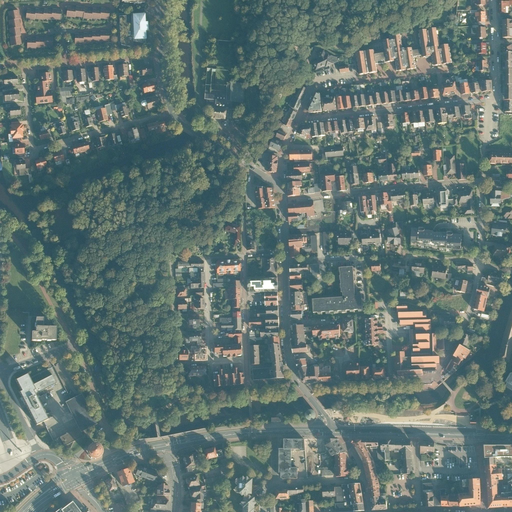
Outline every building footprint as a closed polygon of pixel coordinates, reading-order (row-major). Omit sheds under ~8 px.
[(499,2),(499,13),(509,13),(509,5),(511,5),(511,0),(511,1),(509,1),(499,2)] [(76,8),(68,7),(67,18),(75,18),(75,17),(76,8)] [(76,8),(75,17),(83,18),(84,9),(84,8),(76,7),(76,8)] [(35,20),(36,10),(27,9),(26,19),(35,20)] [(43,20),(44,10),(36,9),(36,10),(35,20),(43,20)] [(52,20),(53,10),(44,9),(44,10),(43,20),(52,20)] [(52,20),(60,21),(61,10),(53,9),(53,10),(52,20)] [(84,9),(83,18),(83,19),(92,20),(92,19),(93,10),(84,9)] [(93,9),(93,10),(92,19),(100,20),(100,19),(101,10),(93,9)] [(101,9),(101,10),(100,19),(109,20),(110,10),(101,9)] [(10,21),(19,19),(20,19),(19,11),(8,13),(10,21)] [(486,12),(476,12),(476,17),(477,17),(477,22),(486,22),(486,12)] [(125,16),(119,17),(120,45),(133,47),(133,41),(146,44),(145,31),(148,31),(147,22),(145,22),(145,14),(131,14),(131,23),(126,24),(125,16)] [(10,29),(20,27),(21,27),(19,19),(10,21),(9,21),(10,29)] [(511,20),(503,20),(503,32),(511,31),(511,20)] [(11,38),(20,36),(21,36),(20,27),(10,29),(11,38)] [(472,34),(477,34),(477,39),(486,38),(486,28),(472,28),(472,34)] [(450,64),(447,46),(440,47),(440,48),(439,48),(437,30),(430,30),(430,32),(428,32),(428,30),(419,31),(422,50),(413,51),(413,49),(402,50),(400,37),(391,38),(392,41),(383,42),(385,54),(374,55),(373,51),(356,53),(359,76),(371,75),(371,77),(381,76),(380,68),(376,68),(376,65),(394,63),(395,73),(405,72),(405,69),(407,69),(407,71),(415,70),(413,57),(421,56),(422,59),(428,58),(428,56),(431,55),(433,67),(440,66),(439,64),(441,64),(442,65),(450,64)] [(100,42),(109,42),(109,32),(101,32),(101,33),(100,42)] [(100,43),(100,42),(101,33),(92,33),(92,34),(92,43),(100,43)] [(83,45),(84,44),(84,34),(75,34),(75,45),(83,45)] [(92,44),(92,43),(92,34),(84,34),(84,44),(92,44)] [(12,46),(21,44),(20,36),(11,38),(10,38),(12,46)] [(53,47),(53,37),(45,37),(45,38),(45,47),(53,47)] [(36,39),(28,38),(28,49),(36,49),(36,48),(36,39)] [(45,48),(45,47),(45,38),(36,38),(36,39),(36,48),(45,48)] [(487,54),(486,44),(477,45),(478,54),(487,54)] [(324,51),(316,54),(318,58),(319,59),(312,62),(315,71),(324,67),(325,68),(331,65),(333,64),(329,55),(326,56),(324,51)] [(503,52),(503,63),(511,62),(511,52),(511,53),(503,52)] [(487,71),(487,62),(476,62),(476,67),(479,67),(479,71),(487,71)] [(511,62),(503,63),(503,70),(511,69),(511,62)] [(128,76),(127,65),(118,66),(119,78),(128,76)] [(114,80),(112,66),(103,67),(105,81),(114,80)] [(152,75),(151,66),(141,67),(142,76),(152,75)] [(99,81),(98,68),(90,69),(91,82),(99,81)] [(86,82),(84,69),(76,70),(77,83),(86,82)] [(503,73),(503,85),(511,84),(511,69),(503,70),(503,73)] [(73,81),(72,71),(62,72),(63,82),(73,81)] [(52,81),(51,73),(39,74),(40,83),(36,83),(36,93),(34,93),(35,104),(52,103),(51,91),(49,91),(48,82),(52,81)] [(18,84),(18,76),(3,77),(4,85),(18,84)] [(492,81),(481,82),(482,92),(492,91),(492,81)] [(155,91),(153,82),(142,85),(144,94),(155,91)] [(442,84),(443,96),(457,95),(456,89),(455,82),(442,84)] [(243,103),(244,84),(231,84),(223,83),(222,93),(205,91),(205,100),(212,101),(211,109),(208,109),(208,120),(213,120),(219,121),(222,121),(223,111),(237,112),(238,103),(243,103)] [(469,83),(460,84),(461,88),(462,95),(471,94),(469,83)] [(479,84),(472,84),(473,93),(480,92),(479,84)] [(511,84),(503,85),(503,96),(511,95),(511,84)] [(72,95),(71,87),(59,88),(60,96),(72,95)] [(302,101),(306,91),(300,88),(296,98),(302,101)] [(430,99),(439,98),(438,90),(429,91),(430,99)] [(20,101),(19,91),(5,93),(5,102),(20,101)] [(412,101),(420,100),(419,92),(411,92),(412,101)] [(308,114),(321,112),(320,96),(315,94),(307,111),(308,114)] [(159,106),(157,98),(145,101),(141,102),(140,104),(141,106),(143,107),(147,105),(147,109),(159,106)] [(298,112),(302,101),(296,98),(291,109),(298,112)] [(322,112),(329,111),(328,99),(321,100),(322,112)] [(329,111),(336,110),(335,99),(328,99),(329,111)] [(121,118),(128,116),(127,113),(130,112),(129,109),(127,110),(124,103),(114,106),(114,104),(111,105),(113,112),(119,110),(121,118)] [(472,119),(472,115),(470,115),(469,106),(462,107),(464,116),(465,116),(465,120),(472,119)] [(21,116),(20,107),(10,108),(11,116),(21,116)] [(449,120),(462,118),(461,107),(452,109),(452,113),(448,114),(449,120)] [(108,120),(105,109),(96,111),(99,122),(108,120)] [(436,110),(438,125),(448,123),(446,109),(436,110)] [(292,122),(296,113),(289,110),(286,119),(292,122)] [(435,123),(434,111),(425,112),(426,123),(427,124),(435,123)] [(426,123),(425,112),(418,113),(419,124),(426,123)] [(419,124),(418,113),(409,114),(411,123),(411,125),(419,124)] [(411,123),(409,114),(402,115),(403,124),(411,123)] [(393,115),(382,116),(383,124),(385,123),(386,129),(396,128),(395,121),(394,121),(393,115)] [(68,118),(71,132),(79,130),(78,125),(80,125),(78,117),(74,118),(73,117),(68,118)] [(92,126),(90,118),(83,120),(85,128),(92,126)] [(366,131),(376,130),(375,118),(365,119),(366,131)] [(292,122),(286,119),(283,125),(290,128),(292,122)] [(365,129),(363,119),(354,120),(356,130),(365,129)] [(162,121),(146,125),(148,132),(155,131),(156,134),(165,132),(164,128),(168,126),(167,121),(163,122),(162,121)] [(348,133),(347,130),(346,121),(339,122),(341,134),(348,133)] [(59,135),(66,133),(63,124),(62,124),(61,122),(53,125),(54,129),(57,128),(59,135)] [(23,138),(22,124),(10,125),(11,130),(12,139),(22,138),(23,138)] [(310,135),(309,126),(300,127),(296,134),(306,138),(307,136),(310,135)] [(139,139),(136,128),(127,131),(130,141),(139,139)] [(49,138),(46,131),(38,133),(40,140),(49,138)] [(288,135),(280,131),(278,137),(285,140),(288,135)] [(115,134),(108,136),(110,146),(118,144),(115,134)] [(103,138),(95,140),(97,149),(105,147),(103,138)] [(275,139),(272,147),(282,151),(285,144),(275,139)] [(89,151),(87,142),(80,144),(82,153),(89,151)] [(25,154),(24,144),(15,145),(16,155),(17,155),(24,154),(25,154)] [(82,153),(80,144),(72,146),(75,155),(82,153)] [(344,156),(343,147),(326,149),(327,158),(344,156)] [(313,160),(312,151),(290,152),(290,161),(313,160)] [(441,151),(433,152),(434,162),(441,162),(440,156),(442,156),(441,151)] [(52,155),(55,163),(63,161),(61,152),(52,155)] [(511,163),(511,153),(490,153),(490,163),(511,163)] [(386,155),(376,156),(376,160),(380,160),(380,164),(386,163),(386,155)] [(267,157),(267,174),(277,173),(277,157),(267,157)] [(457,174),(455,157),(445,157),(447,170),(447,175),(457,174)] [(34,162),(37,170),(46,167),(44,159),(34,162)] [(26,162),(16,162),(17,171),(19,170),(20,176),(29,175),(28,170),(26,170),(26,162)] [(424,163),(424,177),(432,176),(432,162),(424,163)] [(310,172),(309,164),(293,165),(294,173),(310,172)] [(349,165),(346,166),(347,177),(351,176),(352,187),(359,186),(357,167),(350,168),(349,165)] [(388,174),(389,182),(398,181),(398,174),(397,174),(396,165),(390,165),(391,174),(388,174)] [(466,165),(458,165),(458,181),(465,181),(465,175),(466,175),(466,165)] [(404,179),(411,179),(410,171),(409,171),(408,167),(403,167),(404,179)] [(410,171),(411,179),(419,178),(419,170),(410,171)] [(320,173),(322,193),(332,192),(331,182),(335,182),(334,172),(320,173)] [(286,182),(301,181),(301,174),(286,175),(286,182)] [(374,184),(373,174),(363,175),(364,184),(374,184)] [(380,182),(389,182),(388,174),(379,175),(380,182)] [(345,191),(344,177),(337,178),(338,192),(345,191)] [(320,193),(319,184),(314,185),(314,188),(308,188),(309,194),(320,193)] [(258,190),(256,190),(256,193),(256,195),(257,195),(257,198),(257,197),(257,200),(258,202),(258,205),(258,207),(259,207),(259,209),(260,209),(275,208),(275,206),(274,203),(274,201),(274,198),(273,198),(273,196),(273,194),(272,191),(272,189),(265,189),(265,188),(260,187),(258,188),(258,190)] [(439,201),(436,201),(437,202),(437,208),(454,207),(454,200),(449,200),(448,191),(438,191),(439,201)] [(473,191),(458,192),(459,204),(468,203),(468,208),(467,208),(468,215),(474,214),(473,191)] [(405,192),(391,193),(392,202),(406,201),(405,192)] [(500,207),(500,192),(489,192),(489,207),(500,207)] [(426,193),(423,193),(423,199),(423,204),(424,206),(434,205),(434,203),(433,195),(426,195),(426,193)] [(388,194),(379,194),(380,206),(389,205),(389,203),(388,194)] [(366,197),(359,198),(361,214),(364,214),(364,217),(374,216),(374,213),(377,212),(375,196),(368,197),(369,202),(366,202),(366,197)] [(418,196),(409,197),(410,207),(418,206),(418,196)] [(299,214),(306,214),(306,217),(314,216),(314,203),(299,204),(299,205),(299,214)] [(352,203),(342,203),(343,213),(353,213),(352,203)] [(299,205),(289,206),(289,215),(298,215),(299,214),(299,205)] [(511,210),(503,210),(503,218),(507,218),(507,220),(511,219),(511,210)] [(240,225),(227,221),(224,230),(233,233),(233,241),(240,241),(240,225)] [(504,237),(505,225),(492,224),(491,235),(504,237)] [(396,227),(388,230),(389,233),(388,233),(388,245),(390,245),(390,246),(398,246),(398,245),(400,245),(400,234),(399,234),(398,231),(396,227)] [(455,248),(461,248),(461,236),(458,236),(458,235),(454,235),(453,234),(433,234),(433,232),(430,232),(430,231),(425,231),(425,230),(424,229),(423,228),(419,228),(419,230),(412,230),(411,244),(425,244),(425,246),(430,246),(430,245),(433,245),(433,246),(436,246),(436,247),(441,247),(441,246),(447,247),(447,250),(455,250),(455,248)] [(338,234),(338,246),(351,246),(351,239),(351,233),(347,233),(347,234),(344,234),(344,233),(338,234)] [(380,234),(371,235),(371,245),(375,245),(381,245),(380,234)] [(289,236),(290,249),(299,249),(301,249),(304,248),(304,244),(306,244),(306,238),(304,238),(304,235),(302,235),(289,236)] [(371,235),(362,236),(363,246),(367,246),(367,245),(371,245),(371,235)] [(495,246),(494,256),(507,258),(508,247),(495,246)] [(299,249),(290,249),(290,259),(300,259),(299,249)] [(261,268),(263,268),(264,277),(264,278),(273,278),(272,272),(277,272),(277,266),(277,260),(277,257),(261,258),(261,268)] [(217,262),(216,262),(217,273),(218,273),(218,274),(238,273),(238,272),(240,272),(239,261),(238,261),(238,260),(229,260),(229,261),(226,261),(226,260),(217,261),(217,262)] [(406,261),(394,261),(394,272),(399,272),(399,275),(405,275),(405,272),(406,272),(406,265),(406,261)] [(426,263),(414,262),(413,272),(425,273),(426,263)] [(380,263),(371,264),(372,271),(381,271),(380,263)] [(290,264),(290,273),(301,273),(305,272),(307,272),(307,264),(290,264)] [(307,272),(305,272),(305,280),(317,280),(317,274),(320,274),(319,264),(307,264),(307,272)] [(447,266),(434,264),(432,277),(446,279),(447,266)] [(473,265),(458,265),(458,268),(465,268),(465,270),(468,270),(468,274),(473,274),(473,265)] [(343,297),(312,300),(313,312),(313,313),(314,313),(317,313),(318,315),(322,315),(322,312),(326,312),(326,314),(330,314),(330,312),(334,312),(334,314),(338,313),(338,311),(342,311),(342,313),(346,313),(346,311),(350,310),(350,313),(355,312),(354,310),(358,310),(358,312),(363,312),(361,294),(357,294),(357,296),(355,296),(353,267),(337,268),(337,272),(340,272),(340,276),(338,276),(338,280),(340,280),(341,284),(338,284),(339,288),(341,288),(341,292),(341,293),(343,293),(343,297)] [(489,278),(488,281),(501,284),(503,273),(490,271),(489,278)] [(190,273),(190,278),(191,288),(204,288),(204,273),(198,273),(190,273)] [(264,278),(248,279),(249,293),(277,292),(277,289),(277,281),(277,278),(273,278),(264,278)] [(301,280),(290,280),(290,291),(302,290),(302,279),(301,280)] [(479,286),(477,295),(488,298),(488,297),(489,297),(491,289),(479,286)] [(186,296),(186,288),(185,288),(178,288),(178,296),(186,296)] [(240,288),(231,288),(231,289),(225,289),(225,299),(232,298),(240,298),(240,288)] [(291,293),(291,307),(301,306),(300,299),(300,292),(291,293)] [(265,304),(265,306),(266,306),(270,306),(270,303),(273,303),(273,306),(278,306),(278,305),(278,293),(265,293),(265,296),(265,298),(265,302),(265,304)] [(485,312),(488,298),(477,295),(473,309),(485,312)] [(196,299),(196,308),(204,308),(204,299),(201,299),(196,299)] [(266,310),(266,317),(267,317),(279,316),(278,306),(273,306),(270,306),(266,306),(266,310)] [(409,306),(398,306),(399,312),(400,320),(401,320),(402,325),(408,325),(408,328),(411,328),(411,345),(414,345),(414,353),(412,353),(412,357),(405,357),(405,352),(397,352),(397,357),(395,357),(395,371),(398,371),(398,376),(424,375),(424,372),(429,372),(429,373),(431,373),(433,373),(433,372),(436,371),(436,368),(437,368),(437,365),(440,365),(440,355),(438,355),(438,350),(443,350),(443,351),(446,351),(446,337),(438,338),(438,333),(435,333),(432,333),(432,319),(428,319),(428,315),(428,310),(424,310),(424,312),(409,313),(409,306)] [(511,308),(501,345),(499,361),(509,363),(511,348),(511,308)] [(291,311),(291,320),(302,319),(301,311),(291,311)] [(188,319),(188,323),(189,323),(189,325),(193,324),(198,324),(199,324),(198,316),(189,317),(189,319),(188,319)] [(240,317),(233,318),(220,318),(220,322),(233,321),(233,323),(221,323),(221,328),(233,328),(233,332),(241,332),(240,317)] [(445,327),(456,327),(456,317),(445,317),(445,327)] [(249,319),(249,327),(263,327),(263,321),(263,319),(249,319)] [(36,334),(32,334),(32,342),(57,342),(57,329),(46,329),(44,329),(44,320),(36,320),(36,334)] [(352,320),(343,321),(344,332),(349,332),(349,330),(353,330),(353,331),(352,320)] [(292,330),(292,336),(303,335),(305,335),(304,333),(304,327),(304,325),(292,326),(292,330)] [(313,334),(313,337),(314,337),(313,335),(316,335),(316,337),(319,336),(319,338),(319,337),(322,337),(322,338),(323,339),(325,339),(327,337),(326,337),(329,337),(329,338),(336,337),(336,336),(339,336),(339,337),(340,337),(340,325),(332,326),(332,325),(331,325),(324,326),(313,327),(313,334)] [(251,332),(252,344),(258,344),(258,340),(261,340),(261,338),(258,338),(258,332),(251,332)] [(462,339),(460,345),(467,348),(471,337),(465,334),(462,339)] [(292,339),(293,346),(304,345),(303,335),(292,336),(292,339)] [(268,337),(268,345),(270,345),(280,344),(279,337),(271,337),(268,337)] [(214,343),(214,355),(223,354),(223,357),(225,357),(228,357),(235,357),(235,356),(237,356),(240,356),(240,353),(241,353),(241,345),(240,338),(234,338),(234,345),(222,346),(222,347),(217,347),(217,343),(214,343)] [(280,344),(270,345),(270,346),(270,350),(271,360),(272,363),(273,363),(282,363),(280,344)] [(251,346),(252,365),(261,365),(260,345),(251,346)] [(293,346),(292,346),(293,353),(294,353),(308,352),(307,345),(306,345),(304,345),(293,346)] [(452,359),(446,369),(446,370),(451,372),(454,367),(456,368),(458,365),(459,366),(462,361),(463,362),(465,359),(466,360),(471,350),(467,348),(460,345),(452,359)] [(179,351),(179,360),(188,360),(188,353),(188,351),(185,351),(179,351)] [(307,359),(295,361),(297,368),(307,366),(306,363),(308,362),(307,359)] [(266,370),(253,371),(253,380),(266,379),(284,378),(284,376),(283,370),(282,363),(273,363),(273,368),(273,369),(266,370)] [(323,363),(319,364),(319,367),(320,382),(331,381),(331,377),(330,372),(330,369),(330,366),(325,366),(325,368),(323,368),(323,363)] [(360,379),(360,366),(360,363),(354,363),(347,363),(347,379),(360,379)] [(360,379),(367,378),(373,378),(373,368),(373,363),(368,363),(368,366),(360,366),(360,379)] [(206,366),(187,367),(187,374),(191,373),(191,375),(196,375),(196,376),(206,375),(206,366)] [(307,366),(298,369),(301,377),(302,380),(304,382),(306,382),(320,382),(319,367),(312,367),(312,368),(308,368),(307,366)] [(385,367),(373,368),(373,378),(385,378),(385,370),(385,367)] [(234,373),(229,374),(230,386),(244,385),(243,378),(243,373),(238,373),(237,368),(234,368),(234,373)] [(230,386),(229,374),(223,374),(223,369),(219,369),(220,374),(214,375),(215,387),(230,386)] [(23,390),(20,391),(37,423),(43,420),(48,417),(35,392),(56,382),(52,374),(33,384),(30,378),(28,373),(17,378),(23,390)] [(71,399),(66,402),(79,429),(60,438),(64,446),(82,437),(80,432),(94,426),(97,424),(82,394),(71,399)] [(307,411),(306,413),(305,414),(305,416),(306,418),(307,419),(309,420),(311,421),(313,421),(315,420),(316,418),(317,416),(317,414),(316,412),(315,411),(314,410),(312,410),(309,410),(307,411)] [(366,446),(362,439),(354,439),(352,443),(363,463),(374,462),(366,446)] [(285,449),(292,449),(294,449),(302,449),(302,451),(306,451),(306,440),(285,440),(285,449)] [(333,457),(336,456),(348,455),(338,440),(327,440),(327,446),(333,457)] [(396,452),(396,441),(383,441),(383,445),(382,445),(382,452),(386,452),(386,453),(386,454),(386,461),(391,461),(391,452),(396,452)] [(412,442),(396,441),(396,452),(402,452),(403,461),(413,460),(412,442)] [(435,443),(422,442),(421,453),(435,453),(435,443)] [(95,444),(94,444),(92,444),(91,444),(90,444),(89,445),(88,446),(87,447),(86,448),(85,449),(85,450),(85,452),(85,453),(86,454),(86,455),(87,456),(88,457),(89,458),(90,458),(91,459),(93,459),(94,458),(95,458),(96,458),(97,457),(98,456),(99,455),(99,454),(100,453),(100,452),(100,451),(100,449),(99,448),(99,447),(98,446),(97,445),(96,445),(95,444)] [(511,445),(484,446),(485,460),(496,459),(511,459),(511,445)] [(216,451),(215,447),(204,450),(206,460),(223,456),(221,450),(216,451)] [(292,449),(285,449),(280,449),(280,473),(282,473),(282,476),(282,478),(283,478),(283,480),(298,479),(298,471),(298,468),(292,468),(292,449)] [(199,465),(196,452),(183,455),(187,473),(192,471),(191,467),(199,465)] [(348,455),(336,456),(336,470),(336,477),(349,477),(348,455)] [(486,468),(497,467),(496,459),(485,460),(486,468)] [(228,481),(227,460),(220,460),(221,477),(204,480),(205,486),(228,481)] [(413,475),(413,460),(403,461),(403,475),(413,475)] [(374,462),(363,463),(368,485),(369,490),(380,488),(379,484),(374,462)] [(146,479),(149,470),(139,466),(136,475),(146,479)] [(502,481),(501,470),(498,471),(497,467),(486,468),(487,483),(498,482),(502,481)] [(134,482),(129,468),(117,473),(122,487),(134,482)] [(146,479),(155,482),(163,480),(162,478),(161,476),(161,475),(159,474),(158,473),(149,470),(146,479)] [(200,486),(198,476),(186,479),(188,488),(200,486)] [(240,486),(255,487),(255,479),(252,480),(249,477),(247,479),(245,477),(243,480),(239,480),(236,483),(240,486)] [(112,478),(104,482),(109,492),(117,488),(112,478)] [(471,489),(480,489),(480,480),(463,480),(464,490),(471,489)] [(487,483),(488,496),(499,496),(498,482),(487,483)] [(161,485),(158,485),(157,488),(155,488),(155,495),(157,495),(157,496),(168,496),(168,486),(165,485),(165,484),(161,484),(161,485)] [(337,511),(363,511),(362,484),(344,485),(344,487),(338,487),(338,497),(338,504),(336,504),(336,511),(337,511)] [(423,485),(424,494),(434,493),(433,484),(423,485)] [(254,489),(255,487),(240,486),(235,490),(238,493),(241,494),(245,498),(245,501),(241,504),(245,508),(244,511),(256,511),(256,505),(259,503),(257,501),(257,498),(257,497),(253,497),(251,495),(254,495),(254,489)] [(197,500),(204,500),(203,496),(204,496),(201,487),(189,490),(191,499),(197,497),(197,500)] [(289,489),(290,495),(298,495),(299,500),(306,500),(305,487),(289,487),(289,489)] [(338,497),(338,487),(323,488),(324,498),(338,497)] [(380,488),(369,490),(370,498),(379,497),(381,497),(380,488)] [(290,495),(289,489),(277,489),(277,499),(290,499),(290,495)] [(461,496),(461,507),(481,507),(480,489),(471,489),(471,496),(461,496)] [(441,497),(442,507),(461,507),(461,496),(447,496),(446,490),(441,490),(441,497)] [(435,507),(434,497),(434,493),(424,494),(424,508),(435,507)] [(504,508),(503,496),(499,496),(488,496),(489,508),(504,508)] [(379,497),(370,498),(372,510),(387,509),(387,502),(380,502),(379,497)] [(153,500),(152,509),(156,509),(167,510),(168,501),(157,500),(153,500)] [(203,509),(204,500),(197,500),(197,504),(191,504),(191,507),(190,511),(200,511),(201,509),(203,509)] [(88,511),(87,511),(79,511),(71,502),(57,511),(88,511)]
